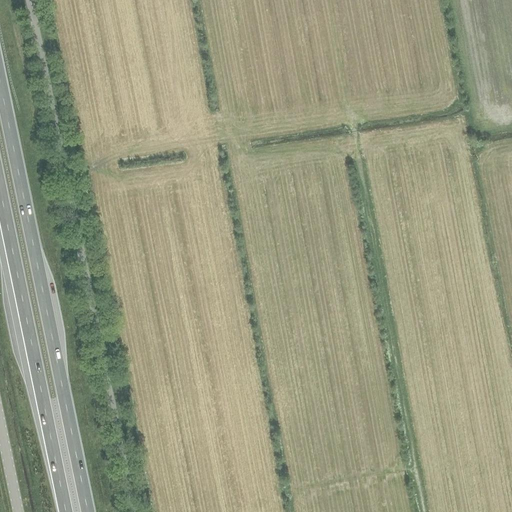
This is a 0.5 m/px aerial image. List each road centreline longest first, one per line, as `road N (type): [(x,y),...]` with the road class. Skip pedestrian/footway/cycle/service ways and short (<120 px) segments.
road 1 (unclassified): [(133,511),(28,0)]
road 2 (trunk): [(87,511),(0,86)]
road 3 (trunk): [(0,190),(65,511)]
